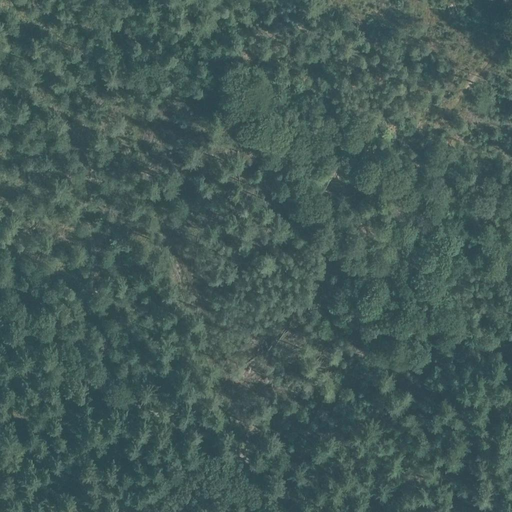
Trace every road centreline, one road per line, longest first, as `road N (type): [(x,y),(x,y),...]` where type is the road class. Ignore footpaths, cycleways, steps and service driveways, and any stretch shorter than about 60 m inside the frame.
road 1 (track): [(77,0),(313,129),(511,194)]
road 2 (track): [(0,306),(110,395),(174,414),(251,455),(317,511)]
road 3 (track): [(218,439),(113,510)]
